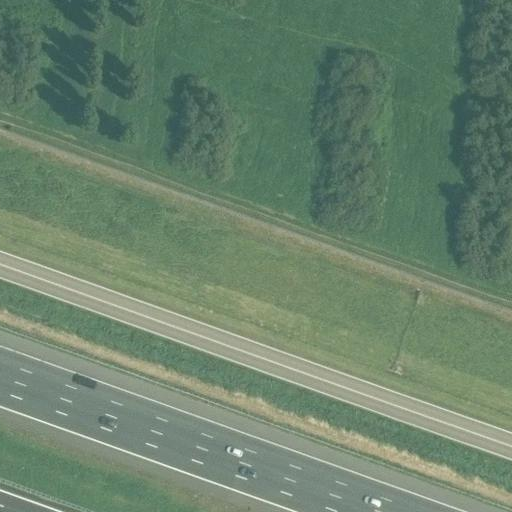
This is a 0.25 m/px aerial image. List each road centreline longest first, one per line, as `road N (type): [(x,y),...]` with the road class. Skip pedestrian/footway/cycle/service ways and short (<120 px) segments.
road 1 (primary): [(0,266),(511,448)]
road 2 (track): [(0,113),(511,293)]
road 3 (motorway): [(385,511),(0,375)]
